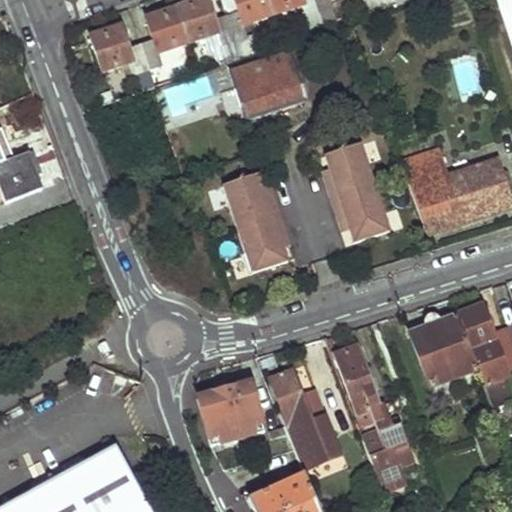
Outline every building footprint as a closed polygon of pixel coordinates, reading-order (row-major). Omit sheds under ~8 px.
[(227,16),(241,57),(258,51),(253,35),(249,35),(245,22),(274,13),(269,0),(238,0),(242,11),(227,16)] [(291,8),(301,37),(326,29),(316,0),(269,0),(274,13),(291,8)] [(316,0),(326,29),(339,25),(331,0),(316,0)] [(511,0),(500,0),(511,36),(511,0)] [(176,6),(188,42),(218,33),(227,61),(241,57),(227,16),(214,19),(208,3),(193,7),(192,2),(176,6)] [(141,45),(149,68),(162,64),(159,51),(188,42),(176,7),(161,12),(162,18),(149,21),(155,40),(141,45)] [(147,16),(149,21),(162,18),(161,12),(147,16)] [(107,29),(109,35),(124,30),(122,25),(107,29)] [(90,34),(101,70),(133,60),(137,72),(149,68),(141,45),(130,48),(124,30),(109,35),(107,29),(90,34)] [(231,69),(247,118),(308,99),(294,55),(330,44),(326,29),(301,37),(284,43),(263,49),(265,58),(231,69)] [(149,68),(137,72),(141,90),(144,89),(150,87),(155,85),(149,68)] [(344,106),(351,126),(377,117),(366,85),(350,89),(350,93),(353,103),(344,106)] [(403,143),(407,155),(439,146),(435,133),(427,135),(403,143)] [(377,185),(363,141),(327,153),(331,166),(335,177),(328,179),(334,199),(377,185)] [(395,146),(427,230),(511,202),(511,198),(498,154),(447,169),(439,146),(407,155),(403,143),(395,146)] [(0,163),(0,188),(6,202),(44,188),(31,152),(0,163)] [(335,177),(331,166),(324,168),(328,179),(335,177)] [(261,169),(224,180),(238,224),(282,210),(276,191),(269,193),(265,182),(261,169)] [(272,180),(265,182),(269,193),(276,191),(272,180)] [(391,229),(377,185),(334,199),(340,217),(347,215),(351,227),(355,240),(391,229)] [(282,210),(238,224),(253,268),(289,256),(284,243),(281,231),(288,229),(282,210)] [(351,227),(347,215),(340,217),(344,229),(351,227)] [(288,229),(281,231),(284,243),(292,241),(288,229)] [(482,307),(462,315),(487,385),(485,386),(495,411),(511,404),(511,384),(507,371),(511,368),(511,345),(506,331),(493,336),(482,307)] [(411,332),(431,386),(476,370),(456,316),(440,323),(439,319),(433,319),(427,321),(425,325),(425,328),(411,332)] [(379,407),(357,347),(335,357),(361,428),(374,425),(377,437),(362,442),(380,493),(405,484),(400,467),(413,462),(400,426),(393,428),(389,420),(384,405),(379,407)] [(342,457),(305,368),(267,380),(286,430),(288,436),(302,473),(342,457)] [(266,432),(251,384),(198,400),(213,452),(266,432)] [(511,404),(495,411),(500,424),(511,418),(511,404)] [(397,417),(389,420),(393,428),(400,426),(397,417)] [(274,434),(274,440),(288,436),(286,430),(274,434)] [(150,511),(114,446),(0,508),(0,511),(150,511)] [(316,511),(303,475),(247,501),(252,511),(316,511)] [(489,511),(486,500),(475,503),(477,511),(489,511)]
